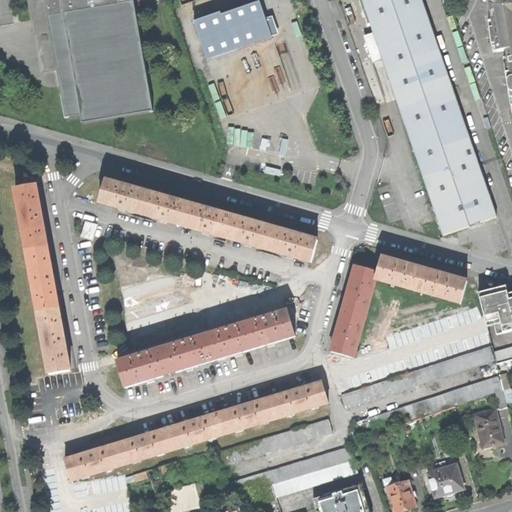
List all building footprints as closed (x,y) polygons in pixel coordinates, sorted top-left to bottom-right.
[(83,123),(154,111),(135,1),(121,3),(120,0),(28,0),(31,19),(41,74),(57,71),(60,88),(65,118),(82,115),(83,123)] [(221,13),(194,22),(207,60),(279,35),(272,17),(266,19),(259,2),(258,0),(244,0),(247,7),(222,15),(221,13)] [(421,0),(361,0),(408,133),(438,219),(443,236),(476,225),(497,218),(472,147),(421,0)] [(497,54),(507,52),(511,51),(511,0),(498,0),(496,0),(495,0),(493,0),(491,4),(494,6),(494,10),(491,10),(493,30),(489,31),(491,39),(492,46),(495,46),(497,54)] [(245,160),(243,166),(259,170),(260,164),(245,160)] [(266,167),(264,173),(280,177),(281,171),(266,167)] [(107,181),(100,203),(124,209),(143,215),(149,193),(107,181)] [(16,189),(27,251),(49,247),(44,220),(37,185),(16,189)] [(191,205),(149,193),(143,215),(166,222),(184,227),(191,205)] [(233,218),(191,205),(184,227),(209,234),(227,239),(233,218)] [(275,230),(233,218),(227,239),(251,246),(269,251),(275,230)] [(87,221),(83,236),(93,239),(98,225),(87,221)] [(317,242),(275,230),(269,251),(294,258),(311,263),(317,242)] [(27,251),(39,313),(59,309),(54,277),(49,247),(27,251)] [(376,281),(418,293),(424,270),(404,265),(382,258),(378,273),(376,281)] [(366,316),(376,281),(378,273),(355,267),(350,287),(344,309),(366,316)] [(418,293),(461,305),(466,282),(444,276),(424,270),(418,293)] [(497,335),(511,331),(511,293),(507,295),(505,287),(479,294),(487,325),(494,323),(497,335)] [(49,375),(70,371),(64,337),(59,309),(39,313),(49,375)] [(354,358),(366,316),(344,309),(338,328),(332,352),(354,358)] [(272,343),(295,336),(287,312),(207,336),(214,361),(236,354),(272,343)] [(190,368),(214,361),(207,336),(119,363),(126,387),(153,379),(190,368)] [(385,381),(342,395),(347,408),(494,361),(490,347),(385,381)] [(511,348),(494,353),(497,365),(511,360),(511,348)] [(501,410),(507,408),(500,377),(357,424),(360,437),(403,424),(455,407),(496,393),(501,410)] [(297,391),(271,398),(278,419),(328,404),(322,383),(297,391)] [(245,407),(220,414),(227,434),(278,419),(271,398),(245,407)] [(504,443),(495,410),(474,415),(483,448),(493,446),(504,443)] [(193,422),(169,430),(175,450),(227,434),(220,414),(193,422)] [(216,453),(221,468),(334,433),(330,420),(216,453)] [(140,439),(118,445),(124,466),(175,450),(169,430),(140,439)] [(66,461),(72,482),(124,466),(118,445),(92,453),(66,461)] [(230,497),(244,494),(273,485),(354,461),(356,460),(352,447),(226,485),(230,497)] [(448,494),(463,489),(456,465),(454,465),(453,460),(444,462),(445,469),(428,474),(436,497),(448,494)] [(162,474),(180,469),(177,461),(161,466),(159,467),(162,474)] [(276,497),(358,473),(354,461),(273,485),(276,497)] [(128,484),(149,477),(147,471),(128,477),(126,477),(128,484)] [(398,511),(405,510),(417,506),(408,480),(401,483),(399,475),(384,480),(393,511),(398,511)] [(195,484),(179,489),(181,496),(169,500),(171,511),(184,511),(202,507),(195,484)] [(277,499),(276,497),(273,485),(244,494),(248,507),(277,499)] [(370,511),(363,486),(314,499),(318,511),(370,511)]
